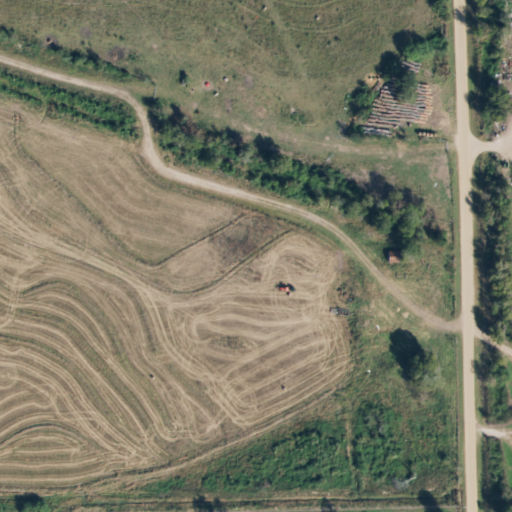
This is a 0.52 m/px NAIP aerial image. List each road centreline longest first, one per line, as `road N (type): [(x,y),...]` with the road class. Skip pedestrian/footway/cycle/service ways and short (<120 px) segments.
road 1 (track): [(0,505),(121,502),(388,346),(471,341)]
road 2 (tertiary): [(474,511),(463,0)]
